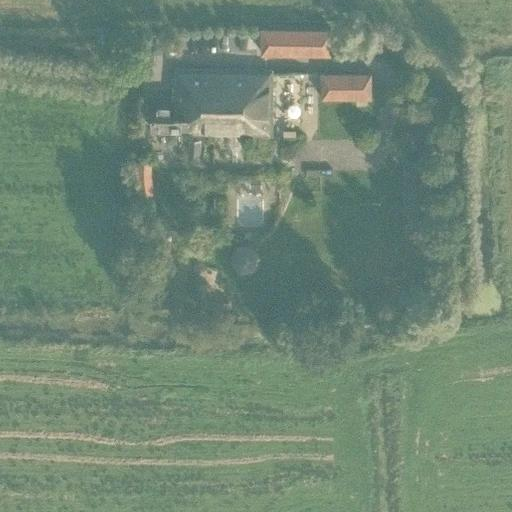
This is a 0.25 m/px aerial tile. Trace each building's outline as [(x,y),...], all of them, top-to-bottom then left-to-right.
[(329,28),(263,27),(262,53),(329,54),(329,28)] [(151,95),(151,100),(150,130),(191,131),(191,135),(271,136),(272,70),(176,69),(176,88),(173,88),(173,95),(151,95)] [(369,71),(322,71),(322,97),(369,98),(369,71)] [(200,140),(189,140),(189,153),(200,153),(200,140)] [(402,211),(429,212),(430,158),(403,158),(402,211)] [(150,160),(136,161),(137,194),(151,193),(150,160)] [(249,181),(250,189),(260,188),(260,180),(249,181)] [(237,202),(237,223),(261,224),(261,202),(237,202)] [(231,260),(240,274),(256,271),(262,256),(250,243),(235,246),(231,260)] [(228,294),(212,292),(210,308),(226,310),(228,294)]
